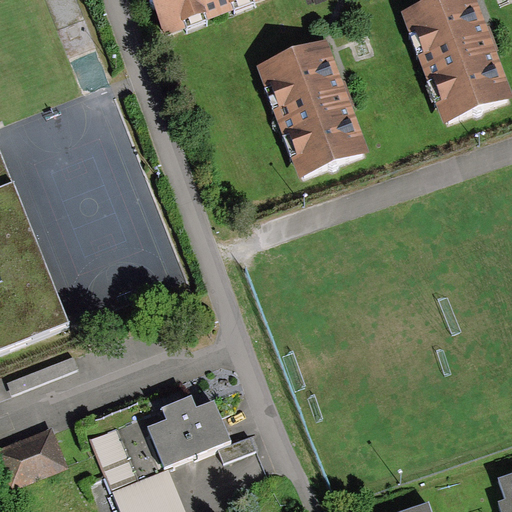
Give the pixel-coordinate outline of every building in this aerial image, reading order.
[(149,0),(162,36),(262,0),(149,0)] [(440,130),(509,106),(470,0),(452,0),(400,19),(440,130)] [(297,186),(365,162),(325,51),(257,75),(297,186)] [(0,190),(12,186),(0,156),(0,190)] [(0,190),(0,355),(67,329),(12,186),(0,190)] [(217,447),(231,441),(214,398),(197,404),(192,392),(163,404),(168,417),(150,424),(166,467),(217,447)] [(102,460),(128,450),(121,431),(95,441),(102,460)] [(0,460),(11,491),(64,472),(51,435),(0,453),(0,460)] [(223,462),(254,450),(248,435),(231,441),(217,447),(223,462)] [(119,511),(184,511),(166,467),(111,489),(119,511)] [(511,511),(511,475),(500,479),(507,501),(499,503),(501,511),(511,511)]
